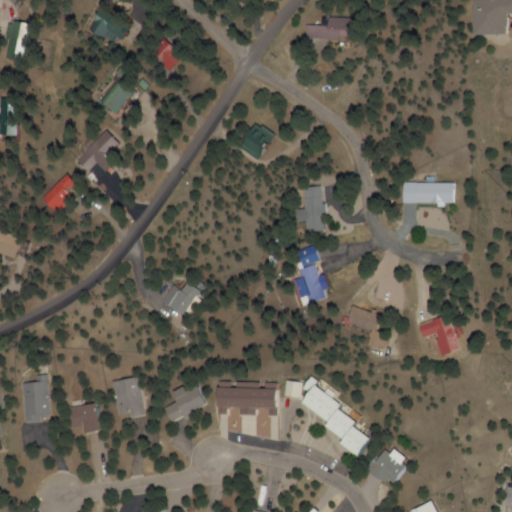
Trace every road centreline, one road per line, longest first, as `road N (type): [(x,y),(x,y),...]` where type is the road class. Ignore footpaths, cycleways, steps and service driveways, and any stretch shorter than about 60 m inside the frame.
road 1 (residential): [(297,0),(108,267),(62,304),(0,329)]
road 2 (residential): [(451,258),(398,252),(372,229),(357,151),(336,124),(246,66),(175,0)]
road 3 (residential): [(363,511),(353,494),(329,480),(244,456),(61,503)]
